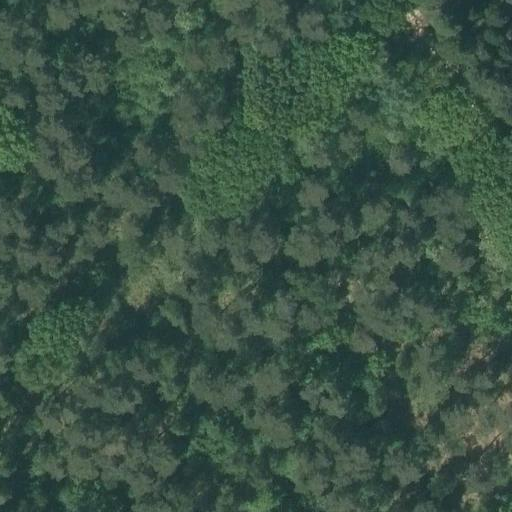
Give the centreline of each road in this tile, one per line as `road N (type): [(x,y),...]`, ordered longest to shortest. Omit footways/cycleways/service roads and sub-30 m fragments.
road 1 (unknown): [(390,0),(511,186)]
road 2 (track): [(410,0),(511,160)]
